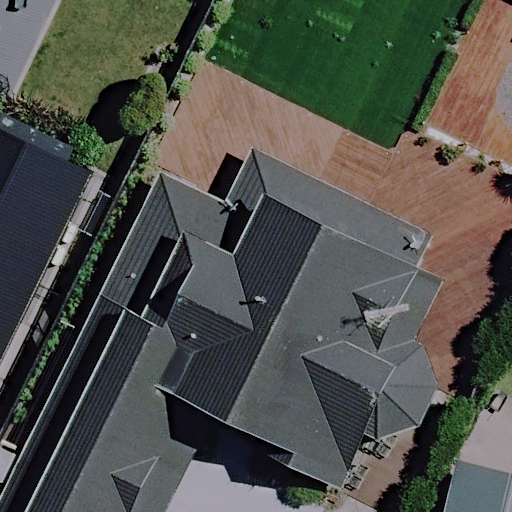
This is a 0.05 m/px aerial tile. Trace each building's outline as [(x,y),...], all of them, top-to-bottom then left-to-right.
[(0,0),(0,411),(88,158),(0,127),(0,0)] [(511,222),(511,221),(511,115),(435,75),(391,159),(511,222)] [(334,201),(248,160),(222,215),(151,182),(0,500),(0,511),(257,511),(281,462),(366,503),(428,372),(392,355),(435,265),(328,214),(334,201)] [(511,342),(511,289),(492,333),(511,342)] [(511,511),(511,488),(456,471),(442,511),(511,511)]
